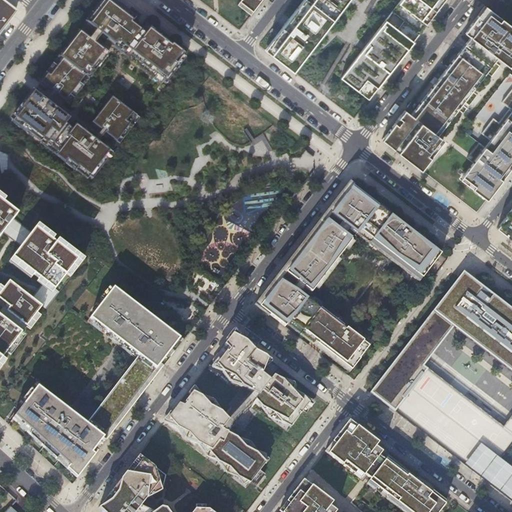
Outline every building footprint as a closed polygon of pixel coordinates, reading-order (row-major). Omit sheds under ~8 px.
[(0,0),(0,28),(16,7),(6,0),(0,0)] [(162,82),(183,56),(149,30),(145,34),(132,24),(135,19),(109,0),(104,0),(86,23),(96,30),(102,35),(115,45),(117,42),(136,56),(133,59),(162,82)] [(240,0),(240,1),(253,11),(261,0),(240,0)] [(273,51),(299,62),(316,39),(324,30),(332,19),(341,7),(346,0),(400,0),(398,3),(402,6),(396,14),(392,11),(385,21),(376,32),(366,45),(359,54),(349,66),(341,78),(369,99),(413,41),(411,39),(417,31),(419,33),(444,0),(303,0),(271,42),(273,51)] [(398,3),(392,11),(396,14),(402,6),(398,3)] [(462,176),(489,197),(511,166),(511,26),(485,6),(465,32),(470,36),(410,114),(405,110),(382,140),(420,169),(443,140),(437,135),(434,133),(454,107),(457,109),(461,104),(458,101),(482,70),(485,72),(497,57),(511,69),(511,88),(501,102),(509,108),(498,122),(493,118),(481,133),(490,140),(484,147),(478,142),(471,152),(474,155),(470,160),(473,163),(462,176)] [(341,7),(332,19),(334,21),(344,8),(341,7)] [(384,20),(385,21),(392,11),(391,10),(384,20)] [(102,35),(96,30),(89,40),(94,44),(102,35)] [(316,39),(318,40),(325,31),(324,30),(316,39)] [(366,45),(376,32),(374,31),(364,43),(366,45)] [(65,102),(104,51),(94,44),(89,40),(79,33),(40,83),(52,92),(55,95),(65,102)] [(136,56),(117,42),(115,45),(133,59),(136,56)] [(349,66),(359,54),(358,53),(348,66),(349,66)] [(482,70),(458,101),(461,104),(485,72),(482,70)] [(61,154),(89,177),(109,151),(98,142),(95,139),(76,125),(72,129),(64,122),(67,118),(48,104),(45,101),(33,92),(13,118),(42,140),(45,137),(63,151),(61,154)] [(55,95),(52,92),(45,101),(48,104),(55,95)] [(136,116),(112,97),(92,123),(101,130),(105,133),(116,142),(136,116)] [(437,135),(457,109),(454,107),(434,133),(437,135)] [(105,133),(101,130),(95,139),(98,142),(105,133)] [(63,151),(45,137),(42,140),(61,154),(63,151)] [(255,304),(259,307),(281,279),(285,273),(326,221),(331,214),(352,187),(348,184),(255,304)] [(397,259),(422,277),(440,254),(440,253),(390,216),(352,187),(331,214),(342,223),(337,229),(345,235),(349,229),(356,234),(359,230),(393,255),(394,254),(398,256),(397,259)] [(0,236),(5,230),(12,222),(18,214),(0,200),(0,236)] [(511,208),(496,228),(511,240),(511,208)] [(337,229),(326,221),(285,273),(296,282),(304,288),(311,293),(351,240),(345,235),(337,229)] [(10,234),(23,244),(29,236),(16,225),(12,222),(5,230),(10,234)] [(47,286),(54,291),(78,260),(35,228),(29,236),(23,244),(12,258),(47,286)] [(359,230),(356,234),(418,282),(422,277),(397,259),(398,256),(394,254),(393,255),(359,230)] [(511,309),(463,271),(370,392),(394,411),(427,369),(423,365),(452,327),(493,358),(511,333),(511,309)] [(351,369),(368,346),(363,341),(346,328),(348,325),(342,320),(340,323),(320,308),(319,309),(300,294),(304,288),(296,282),(292,288),(281,279),(259,307),(285,327),(289,321),(351,369)] [(0,369),(6,362),(2,359),(42,307),(35,301),(9,281),(0,292),(0,300),(9,307),(2,317),(0,315),(0,369)] [(47,286),(35,301),(42,307),(54,291),(47,286)] [(32,394),(14,416),(77,473),(91,454),(94,456),(107,440),(104,437),(180,339),(114,288),(90,319),(138,356),(136,359),(88,420),(86,423),(38,386),(32,394)] [(136,359),(138,356),(90,319),(87,322),(136,359)] [(511,333),(493,358),(511,372),(511,465),(511,467),(495,489),(511,501),(511,333)] [(178,404),(168,418),(177,428),(188,433),(197,443),(205,447),(218,462),(229,468),(237,477),(250,483),(259,471),(266,462),(257,452),(245,447),(237,437),(226,431),(250,408),(255,400),(261,407),(273,413),(281,422),(290,427),(309,403),(303,395),(291,389),(282,380),(263,370),(268,359),(265,356),(254,350),(246,341),(232,334),(212,360),(222,372),(233,377),(242,387),(251,392),(231,409),(227,418),(221,412),(210,406),(201,396),(192,392),(184,402),(185,403),(183,406),(178,404)] [(180,339),(104,437),(107,440),(183,341),(180,339)] [(427,369),(394,411),(417,429),(449,386),(427,369)] [(38,386),(86,423),(88,420),(37,381),(29,391),(32,394),(38,386)] [(449,386),(417,429),(483,480),(499,459),(511,442),(511,434),(502,427),(449,386)] [(511,414),(502,427),(511,434),(511,414)] [(77,473),(14,416),(11,419),(77,478),(94,456),(91,454),(77,473)] [(360,479),(364,474),(370,479),(369,481),(409,511),(438,511),(445,504),(386,458),(384,460),(379,456),(381,452),(375,447),(378,443),(349,421),(324,451),(344,466),(360,479)] [(165,476),(139,455),(98,508),(102,511),(135,511),(139,507),(146,498),(152,495),(162,490),(165,476)] [(483,480),(495,489),(511,467),(499,459),(483,480)] [(264,475),(259,471),(250,483),(256,486),(264,475)] [(280,511),(335,511),(336,511),(329,506),(332,502),(303,479),(278,510),(280,511)] [(146,498),(139,507),(144,511),(153,511),(159,508),(152,495),(146,498)]
